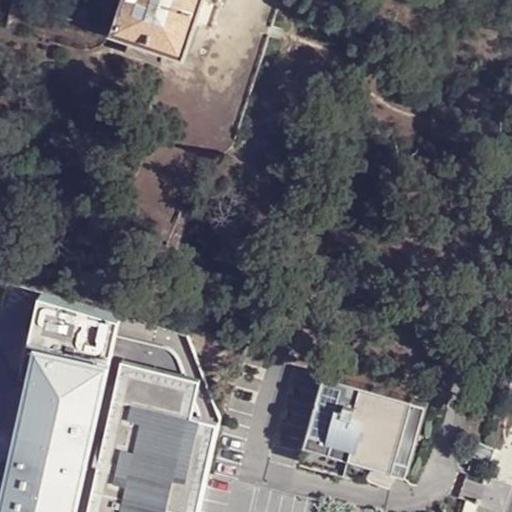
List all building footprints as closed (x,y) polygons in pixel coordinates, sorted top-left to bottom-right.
[(123,0),(118,16),(115,26),(114,27),(187,51),(205,0),(123,0)] [(115,26),(118,16),(84,6),(80,16),(115,26)] [(40,290),(31,335),(113,352),(121,313),(40,290)] [(0,511),(91,511),(111,422),(99,419),(113,352),(31,335),(25,367),(37,370),(33,386),(14,474),(0,471),(0,511)] [(125,354),(111,422),(91,511),(190,511),(206,440),(185,367),(125,354)] [(420,386),(330,361),(303,459),(351,471),(358,445),(375,450),(401,457),(420,386)] [(434,390),(420,386),(401,457),(414,460),(434,390)] [(358,445),(351,471),(359,473),(375,450),(358,445)]
